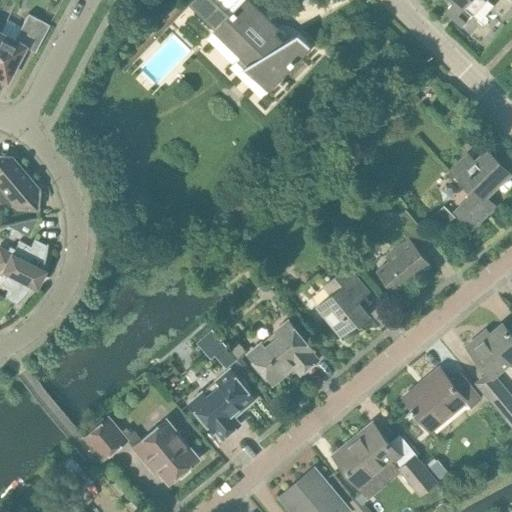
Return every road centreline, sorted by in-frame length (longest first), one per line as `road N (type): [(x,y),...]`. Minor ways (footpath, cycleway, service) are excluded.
road 1 (residential): [(201,511),(511,259)]
road 2 (residential): [(0,348),(35,327),(75,261),(79,222),(70,184),(44,145)]
road 3 (unclassified): [(511,123),(391,0)]
road 4 (residential): [(89,0),(20,124)]
